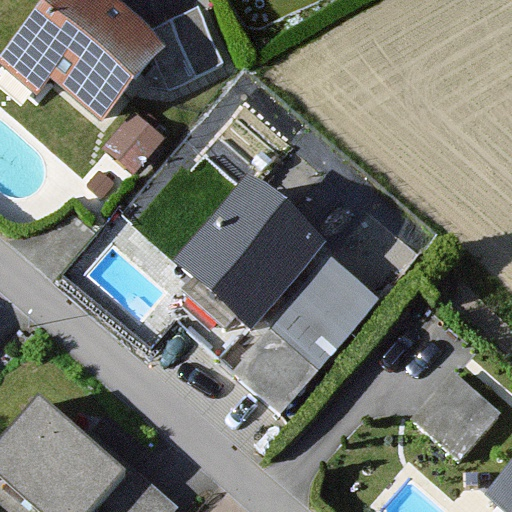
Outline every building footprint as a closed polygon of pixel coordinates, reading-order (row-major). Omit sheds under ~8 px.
[(142,44),(91,0),(82,0),(0,70),(0,72),(43,112),(56,96),(107,137),(92,153),(141,190),(170,158),(137,127),(150,109),(236,81),(199,17),(142,44)] [(341,264),(264,193),(186,277),(263,348),(341,264)] [(332,384),(284,342),(240,391),(288,433),(332,384)] [(504,432),(451,387),(410,433),(463,479),(504,432)] [(119,511),(132,498),(40,424),(0,465),(0,511),(119,511)] [(511,511),(511,485),(492,511),(493,511),(511,511)]
